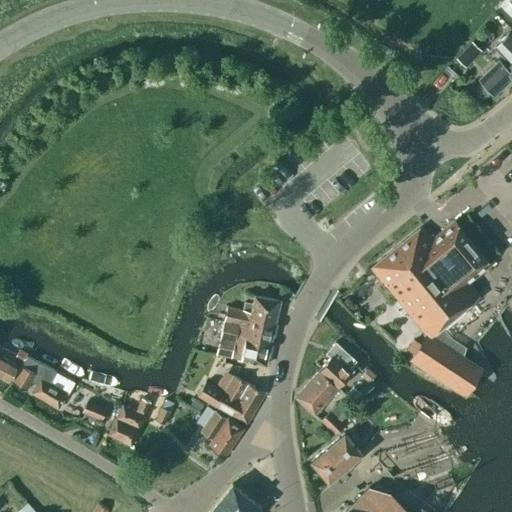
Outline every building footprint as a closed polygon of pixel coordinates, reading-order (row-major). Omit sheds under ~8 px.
[(499,43),(511,56),(503,64),(498,60),(479,79),(493,95),(511,77),(511,36),(509,33),(499,43)] [(465,66),(479,50),(470,42),(456,58),(465,66)] [(420,226),(371,268),(415,321),(426,334),(410,358),(464,393),(481,368),(439,340),(429,334),(477,294),(467,283),(489,265),(453,222),(431,240),(420,226)] [(226,305),(223,321),(246,327),(249,316),(274,322),(279,300),(254,295),(250,311),(242,309),(226,305)] [(223,321),(219,337),(215,353),(265,365),(274,322),(249,316),(246,327),(223,321)] [(318,369),(337,387),(349,373),(352,369),(349,366),(355,359),(335,341),(328,348),(333,352),(318,369)] [(0,355),(0,378),(7,383),(17,365),(0,355)] [(57,409),(66,393),(48,382),(55,370),(26,356),(11,382),(25,390),(34,375),(39,378),(30,393),(57,409)] [(367,367),(359,375),(365,380),(368,383),(375,375),(367,367)] [(313,414),(337,387),(318,369),(294,397),(313,414)] [(264,392),(233,374),(223,392),(205,381),(196,394),(214,406),(214,405),(228,413),(246,423),(264,392)] [(135,410),(121,404),(107,435),(129,446),(144,414),(143,414),(149,401),(141,397),(135,410)] [(163,400),(161,406),(169,410),(172,402),(173,402),(164,398),(163,400)] [(191,400),(188,406),(197,411),(202,403),(193,398),(191,400)] [(105,408),(86,400),(81,412),(100,420),(105,408)] [(199,431),(212,438),(227,416),(213,407),(213,408),(206,404),(197,419),(204,423),(199,431)] [(334,405),(328,411),(335,418),(341,412),(334,405)] [(163,423),(169,410),(161,406),(155,419),(163,423)] [(328,411),(319,420),(334,434),(342,425),(335,418),(328,411)] [(227,416),(212,438),(207,445),(224,455),(243,427),(227,416)] [(327,481),(360,453),(343,432),(310,461),(327,481)] [(255,511),(260,507),(231,483),(206,511),(255,511)] [(411,511),(389,491),(367,486),(345,510),(343,511),(411,511)] [(105,511),(107,509),(97,502),(90,511),(105,511)]
